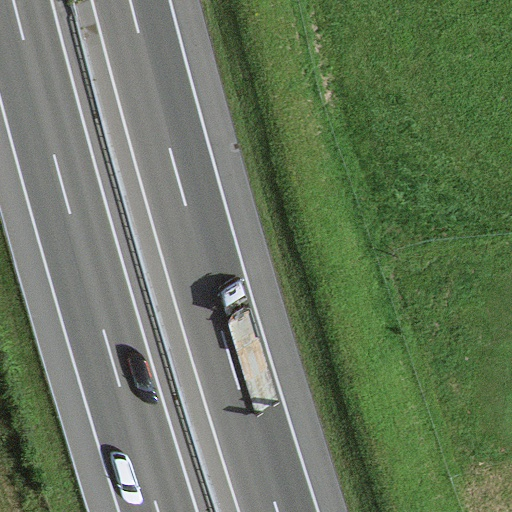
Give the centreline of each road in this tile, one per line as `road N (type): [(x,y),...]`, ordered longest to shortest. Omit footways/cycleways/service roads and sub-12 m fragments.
road 1 (motorway): [(277,511),(132,0)]
road 2 (motorway): [(16,0),(157,511)]
